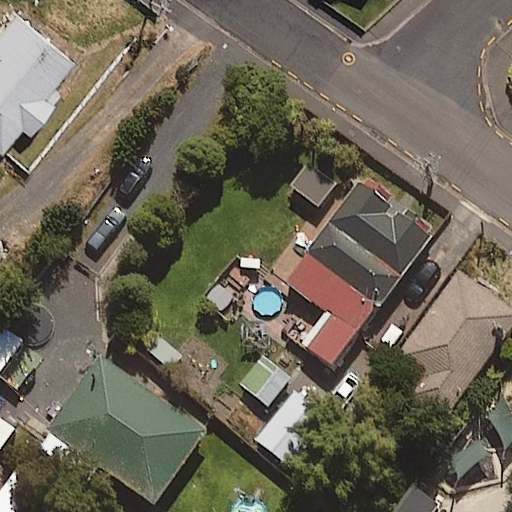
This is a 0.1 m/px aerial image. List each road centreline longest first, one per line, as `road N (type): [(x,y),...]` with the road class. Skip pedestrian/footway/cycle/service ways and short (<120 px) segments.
road 1 (residential): [(243,0),(398,107)]
road 2 (residential): [(503,0),(398,107)]
road 3 (residential): [(398,107),(511,190)]
